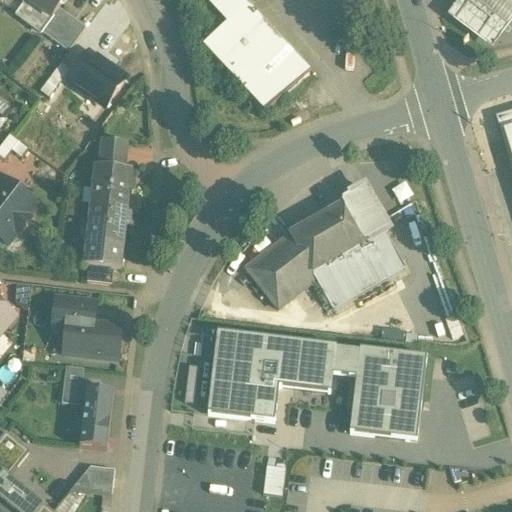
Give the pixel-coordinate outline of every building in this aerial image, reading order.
[(26,0),(32,5),(21,20),(41,34),(42,33),(59,10),(65,0),(26,0)] [(311,74),(242,0),(221,0),(212,8),(228,26),(204,48),(267,115),(290,93),(304,81),(311,74)] [(204,0),(212,8),(221,0),(204,0)] [(511,24),(511,0),(461,0),(447,19),(491,52),(511,24)] [(85,29),(59,10),(42,33),(68,52),(85,29)] [(111,72),(89,56),(69,84),(105,109),(125,82),(124,81),(125,79),(112,70),(111,72)] [(511,119),(502,122),(505,133),(504,133),(511,157),(511,119)] [(73,145),(41,122),(23,146),(56,170),(73,145)] [(127,147),(103,144),(100,170),(125,173),(127,147)] [(100,170),(95,169),(93,190),(98,191),(96,208),(128,212),(133,174),(125,173),(100,170)] [(38,208),(2,180),(0,181),(0,241),(8,247),(17,234),(21,237),(31,223),(28,220),(38,208)] [(383,217),(365,186),(346,196),(348,200),(340,204),(342,207),(368,247),(386,238),(394,235),(386,222),(383,217)] [(308,227),(291,238),(291,239),(247,272),(279,312),(316,283),(317,283),(313,276),(368,247),(342,207),(308,227)] [(96,208),(91,208),(84,268),(89,269),(113,272),(121,273),(128,212),(96,208)] [(368,247),(313,276),(317,283),(316,283),(333,313),(406,272),(386,238),(368,247)] [(113,272),(89,269),(87,284),(112,286),(113,272)] [(56,362),(118,368),(122,324),(91,321),(93,302),(51,299),(48,335),(59,336),(56,362)] [(0,333),(14,317),(0,305),(0,333)] [(217,335),(207,418),(273,426),(278,389),(330,396),(332,379),(335,353),(335,350),(217,335)] [(347,436),(416,444),(419,422),(420,412),(425,361),(356,352),(356,355),(353,382),(347,436)] [(356,355),(335,353),(332,379),(353,382),(356,355)] [(85,409),(81,448),(106,450),(111,393),(79,390),(81,369),(63,368),(59,407),(85,409)] [(30,454),(6,434),(0,441),(0,454),(18,469),(30,454)] [(0,454),(0,511),(1,511),(41,511),(45,507),(10,479),(18,469),(0,454)] [(115,472),(91,470),(73,492),(112,497),(115,472)]
